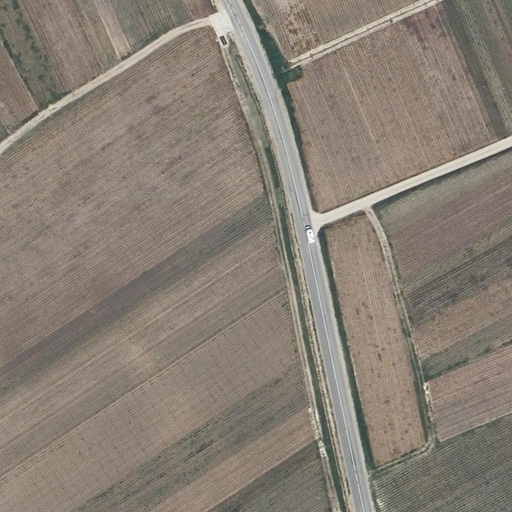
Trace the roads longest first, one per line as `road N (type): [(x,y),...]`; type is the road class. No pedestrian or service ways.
road 1 (secondary): [(364,511),(281,131),(229,0)]
road 2 (track): [(335,511),(260,143),(207,22)]
road 3 (track): [(0,149),(42,114),(183,28),(235,14)]
road 4 (track): [(306,228),(511,143)]
